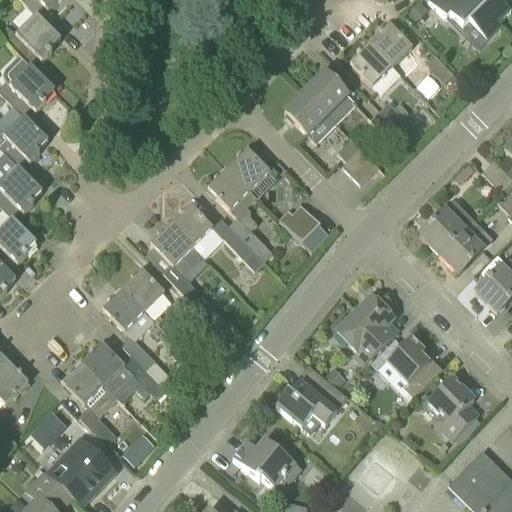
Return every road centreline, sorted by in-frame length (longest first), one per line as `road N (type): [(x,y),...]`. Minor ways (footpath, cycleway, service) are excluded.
road 1 (residential): [(134,511),(366,237)]
road 2 (residential): [(98,235),(90,160),(109,0)]
road 3 (residential): [(366,237),(511,392)]
road 4 (residential): [(366,237),(511,89)]
road 5 (residential): [(98,235),(238,106)]
road 6 (residential): [(366,237),(238,106)]
road 7 (residential): [(40,350),(19,327),(98,235)]
